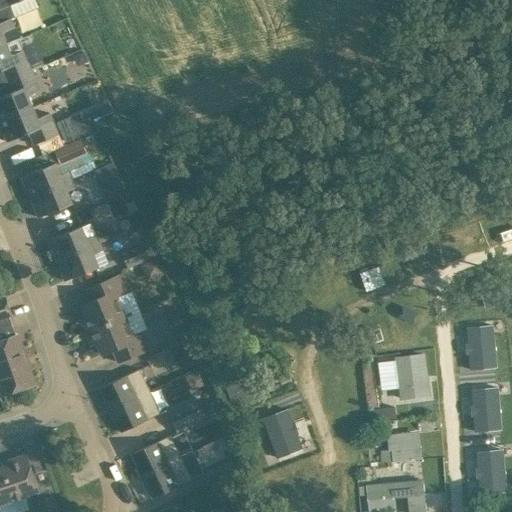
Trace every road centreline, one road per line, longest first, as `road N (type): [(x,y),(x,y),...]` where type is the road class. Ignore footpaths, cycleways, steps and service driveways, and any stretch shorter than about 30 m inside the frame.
road 1 (residential): [(71,394),(0,215)]
road 2 (residential): [(111,511),(112,488),(71,394)]
